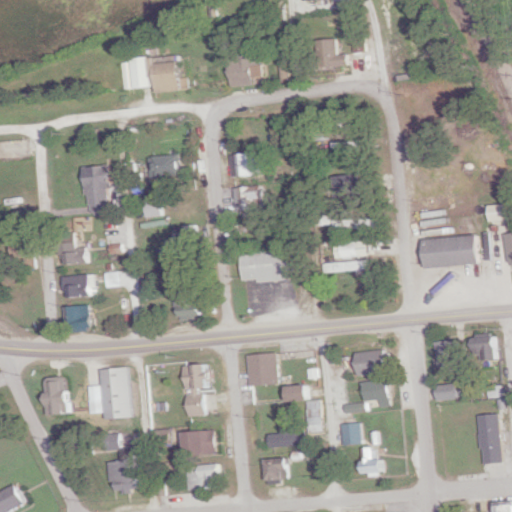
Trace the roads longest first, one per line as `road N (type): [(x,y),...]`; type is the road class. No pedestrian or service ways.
road 1 (tertiary): [(511,312),(0,349)]
road 2 (residential): [(428,511),(389,94)]
road 3 (residential): [(245,511),(211,110)]
road 4 (residential): [(209,511),(511,485)]
road 5 (residential): [(50,351),(35,127)]
road 6 (residential): [(211,110),(0,129)]
road 7 (residential): [(389,94),(376,85),(211,110)]
road 8 (residential): [(0,360),(76,511)]
